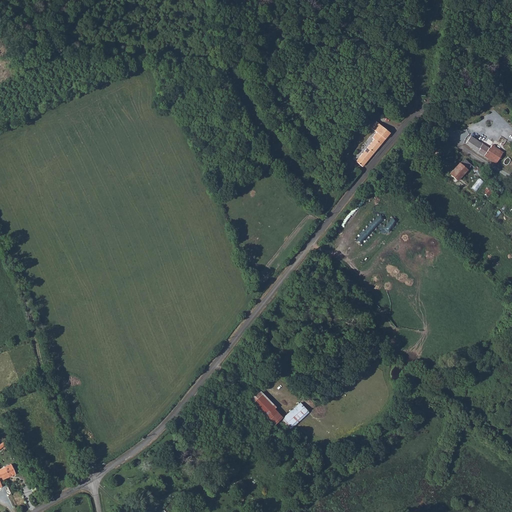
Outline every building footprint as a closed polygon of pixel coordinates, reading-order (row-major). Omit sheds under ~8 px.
[(356,161),(362,167),(394,127),(380,116),(375,122),(381,127),(372,138),(374,139),(356,161)] [(466,144),(496,164),(503,152),(492,145),(490,149),(471,136),(466,144)] [(467,170),(459,163),(450,174),(458,181),(467,170)] [(480,178),(471,187),(475,190),(483,181),(480,178)] [(282,416),(257,390),(246,400),(271,426),(282,416)] [(300,402),(281,419),(290,429),(309,412),(300,402)] [(0,480),(15,474),(11,464),(0,468),(0,480)]
